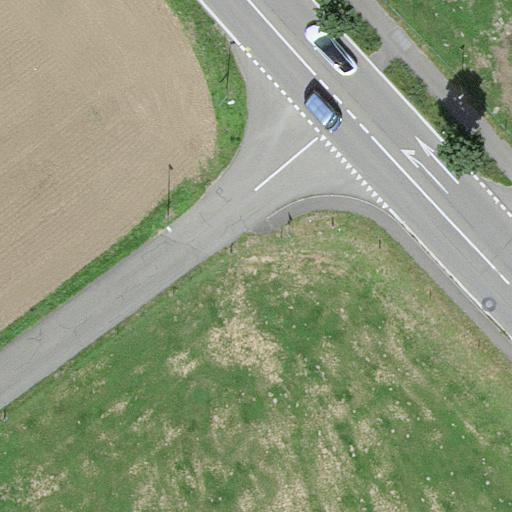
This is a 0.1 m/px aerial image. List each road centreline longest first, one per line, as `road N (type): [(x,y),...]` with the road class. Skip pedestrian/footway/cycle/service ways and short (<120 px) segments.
road 1 (residential): [(0,380),(359,112)]
road 2 (secondary): [(359,112),(511,273)]
road 3 (secondary): [(260,0),(359,112)]
